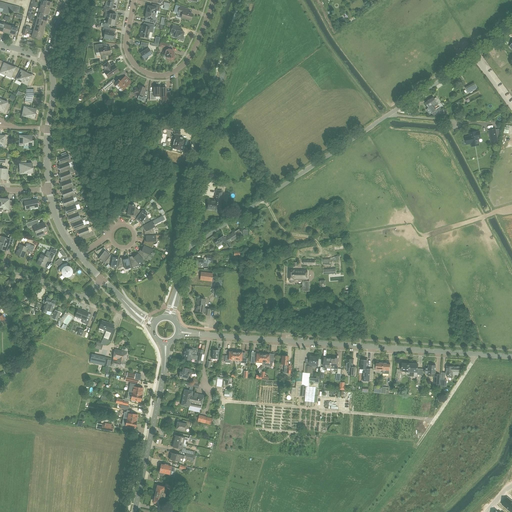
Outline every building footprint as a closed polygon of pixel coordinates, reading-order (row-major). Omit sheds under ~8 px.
[(42,0),(40,6),(50,9),(51,3),(42,0)] [(119,4),(110,2),(106,1),(105,6),(104,6),(104,9),(110,10),(110,8),(117,9),(117,8),(118,8),(119,4)] [(153,7),(148,6),(147,12),(156,14),(157,11),(159,11),(160,5),(154,4),(153,7)] [(40,6),(39,12),(48,15),(50,9),(40,6)] [(191,21),(193,14),(186,12),(187,9),(180,7),(178,14),(182,15),(182,18),(191,21)] [(108,16),(108,19),(117,21),(118,16),(117,16),(117,15),(111,13),(111,11),(110,10),(104,9),(103,12),(106,13),(106,15),(108,16)] [(39,12),(37,18),(46,21),(48,15),(39,12)] [(150,22),(156,24),(157,18),(155,17),(156,14),(147,12),(146,18),(151,19),(150,22)] [(37,18),(35,25),(44,27),(46,21),(37,18)] [(102,26),(104,27),(108,27),(108,25),(115,26),(115,25),(116,25),(117,21),(108,19),(107,21),(105,21),(104,24),(102,23),(102,26)] [(11,26),(9,34),(15,36),(19,24),(16,23),(15,27),(11,26)] [(145,39),(146,38),(148,38),(150,32),(153,33),(155,25),(148,24),(147,27),(142,26),(141,30),(142,31),(141,37),(142,37),(143,38),(145,39)] [(5,25),(3,32),(9,34),(11,26),(5,25)] [(35,25),(33,31),(43,33),(44,27),(35,25)] [(183,42),(185,37),(183,36),(185,33),(181,31),(182,28),(173,25),(171,33),(176,34),(175,38),(179,39),(178,40),(183,42)] [(115,38),(116,35),(114,35),(115,32),(110,31),(111,28),(108,27),(104,27),(103,32),(105,32),(104,39),(113,41),(114,38),(115,38)] [(24,28),(22,34),(26,35),(26,33),(29,34),(29,32),(32,33),(31,37),(41,40),(43,33),(33,31),(30,30),(26,29),(24,28)] [(149,44),(142,42),(141,45),(142,46),(143,52),(140,54),(144,59),(147,61),(149,58),(149,57),(149,58),(148,57),(152,54),(149,48),(148,49),(148,47),(149,44)] [(175,58),(176,57),(174,56),(175,53),(173,51),(169,49),(170,45),(161,43),(160,47),(165,48),(164,51),(166,52),(165,55),(166,57),(169,58),(171,61),(175,59),(175,58)] [(106,57),(106,55),(111,55),(111,54),(112,53),(111,51),(110,50),(110,47),(103,48),(102,44),(95,45),(96,53),(101,53),(101,56),(102,56),(102,58),(103,59),(106,58),(106,57)] [(0,73),(6,75),(10,65),(6,64),(6,63),(2,61),(0,65),(0,72),(0,73)] [(109,78),(119,71),(114,65),(111,67),(110,65),(108,62),(103,66),(106,70),(104,72),(109,78)] [(12,77),(14,78),(19,68),(14,66),(14,67),(10,65),(6,75),(12,78),(12,77)] [(17,79),(16,80),(22,82),(26,73),(22,71),(23,70),(19,68),(14,78),(17,79)] [(28,84),(31,86),(35,76),(31,74),(31,75),(26,73),(22,82),(27,85),(28,84)] [(123,91),(126,87),(127,88),(128,87),(128,86),(131,83),(125,76),(122,79),(121,78),(116,82),(114,79),(103,88),(106,91),(113,86),(114,88),(117,85),(123,91)] [(468,93),(477,88),(475,83),(465,88),(468,93)] [(138,99),(144,102),(146,98),(147,98),(148,92),(145,91),(146,88),(139,86),(138,89),(135,88),(134,93),(136,94),(139,96),(138,99)] [(154,94),(150,94),(151,100),(157,100),(156,97),(160,97),(160,88),(160,87),(154,87),(154,94)] [(165,102),(171,102),(170,92),(167,92),(166,88),(160,88),(160,97),(163,97),(163,98),(164,99),(164,101),(165,102)] [(434,107),(438,105),(436,102),(439,101),(437,98),(435,100),(433,96),(429,99),(434,107)] [(436,110),(434,107),(429,99),(425,102),(433,115),(437,115),(438,113),(442,110),(440,107),(436,110)] [(2,112),(6,114),(10,104),(8,103),(2,100),(0,105),(0,110),(2,112)] [(23,116),(36,119),(37,114),(36,114),(37,109),(25,107),(23,116)] [(173,124),(165,122),(163,129),(171,131),(173,124)] [(491,144),(498,142),(496,129),(489,130),(491,144)] [(175,131),(174,135),(176,135),(172,148),(182,151),(183,145),(184,138),(179,137),(179,136),(180,136),(181,133),(175,131)] [(466,140),(467,144),(472,143),(472,145),(478,145),(478,142),(478,139),(481,138),(480,132),(470,133),(471,139),(466,140)] [(0,135),(0,146),(4,147),(4,146),(7,146),(8,136),(4,135),(4,136),(0,135)] [(32,136),(20,136),(20,146),(33,146),(33,141),(32,141),(32,136)] [(68,154),(58,158),(60,163),(58,163),(59,166),(69,163),(73,161),(73,160),(71,160),(70,159),(68,154)] [(71,168),(69,163),(59,166),(58,167),(60,171),(59,172),(60,175),(70,172),(76,169),(76,168),(72,169),(71,167),(71,168)] [(34,168),(32,168),(32,164),(20,164),(21,174),(34,173),(34,168)] [(75,179),(74,177),(73,178),(72,176),(71,176),(70,172),(60,175),(59,175),(61,180),(60,181),(61,184),(71,180),(75,179)] [(76,187),(75,186),(74,186),(73,185),(71,180),(61,184),(60,184),(62,189),(61,189),(62,192),(62,193),(72,189),(76,187)] [(77,196),(77,194),(75,195),(74,193),(72,189),(62,193),(62,192),(64,197),(62,198),(63,201),(73,197),(73,198),(77,196)] [(222,192),(216,191),(215,202),(212,201),(212,200),(208,200),(207,205),(208,205),(207,209),(215,210),(216,206),(221,207),(222,202),(221,202),(222,192)] [(26,210),(39,207),(37,199),(31,201),(31,197),(21,199),(22,203),(24,203),(26,210)] [(80,204),(79,202),(78,202),(77,201),(75,202),(73,198),(73,197),(63,201),(65,206),(66,209),(76,205),(76,206),(79,205),(80,204)] [(9,200),(4,199),(3,209),(9,210),(9,209),(11,209),(12,201),(9,201),(9,200)] [(80,209),(79,205),(76,206),(76,205),(66,209),(65,209),(67,214),(68,217),(69,217),(79,213),(79,214),(83,212),(82,210),(80,210),(80,209)] [(133,217),(135,219),(141,211),(138,209),(138,210),(135,208),(135,206),(133,205),(132,205),(129,205),(127,216),(131,216),(132,217),(133,217)] [(149,219),(148,219),(146,216),(148,214),(146,213),(146,212),(145,212),(143,210),(136,219),(139,222),(140,223),(142,226),(150,221),(149,219)] [(86,220),(85,217),(83,218),(83,217),(80,218),(79,214),(79,213),(69,217),(68,217),(70,222),(72,225),(82,221),(83,221),(86,220)] [(35,221),(26,223),(28,228),(33,226),(37,237),(44,234),(44,233),(47,231),(44,223),(36,226),(35,221)] [(84,225),(83,221),(82,221),(72,225),(74,230),(76,233),(78,232),(88,228),(90,227),(89,225),(87,226),(87,225),(84,225)] [(144,232),(145,235),(154,235),(154,231),(153,231),(153,228),(155,227),(154,225),(154,224),(152,221),(142,227),(144,230),(144,231),(144,232)] [(81,240),(93,235),(92,232),(90,232),(88,228),(78,232),(79,237),(80,237),(81,240)] [(223,236),(218,239),(214,242),(217,248),(222,245),(226,243),(230,248),(232,246),(230,242),(236,237),(234,233),(225,239),(223,236)] [(12,245),(14,238),(11,237),(10,239),(1,236),(0,239),(0,249),(6,251),(8,244),(12,245)] [(143,244),(152,248),(153,245),(154,242),(156,242),(156,240),(156,239),(156,236),(145,236),(144,236),(145,240),(145,241),(144,241),(143,244),(143,245),(143,244)] [(16,255),(23,258),(27,250),(32,252),(35,246),(27,243),(25,246),(24,246),(20,245),(16,255)] [(138,252),(144,260),(147,257),(146,257),(149,255),(150,256),(151,254),(152,254),(152,253),(153,250),(143,245),(141,249),(141,250),(140,250),(138,252),(138,253),(138,252)] [(110,254),(107,251),(106,250),(105,247),(104,247),(96,252),(98,254),(100,257),(98,259),(100,260),(100,261),(101,261),(104,263),(110,254)] [(51,262),(54,255),(55,255),(57,251),(51,248),(49,252),(47,251),(45,256),(41,255),(37,264),(44,267),(47,260),(51,262)] [(130,257),(132,266),(135,265),(138,264),(139,266),(141,264),(141,265),(142,264),(144,261),(137,253),(134,255),(133,256),(129,257),(130,257)] [(111,254),(105,262),(108,264),(108,263),(111,265),(111,267),(113,268),(114,268),(117,269),(119,258),(119,257),(115,257),(114,256),(111,254)] [(212,264),(212,261),(216,262),(217,258),(207,256),(206,260),(196,259),(195,265),(207,267),(207,263),(208,263),(212,264)] [(120,258),(118,267),(121,268),(122,267),(125,268),(125,270),(127,269),(127,270),(128,270),(128,269),(131,268),(128,257),(129,257),(128,257),(125,258),(123,258),(120,258)] [(59,271),(62,271),(62,272),(62,273),(62,274),(63,275),(64,276),(65,277),(66,277),(67,277),(68,277),(69,277),(70,276),(71,276),(71,275),(72,275),(72,274),(72,273),(72,272),(72,271),(72,270),(72,269),(71,269),(71,268),(70,268),(70,267),(69,267),(68,267),(68,266),(67,266),(67,264),(68,264),(68,263),(67,263),(66,263),(65,264),(64,264),(63,264),(62,265),(61,266),(60,266),(60,267),(59,268),(59,269),(59,270),(58,270),(58,271),(59,271)] [(290,283),(292,283),(294,282),(294,280),(307,280),(307,270),(289,270),(289,280),(289,282),(290,283)] [(212,281),(213,273),(201,272),(200,280),(212,281)] [(47,311),(52,299),(47,297),(46,300),(45,300),(44,300),(43,300),(43,302),(43,303),(43,304),(45,304),(43,309),(42,312),(46,313),(47,311)] [(206,299),(198,298),(196,311),(204,312),(206,312),(206,315),(209,315),(210,309),(206,309),(206,310),(204,309),(206,299)] [(56,301),(52,299),(47,311),(46,313),(46,314),(50,316),(52,317),(52,319),(57,321),(58,317),(59,318),(61,312),(55,310),(54,313),(52,312),(56,301)] [(38,309),(40,303),(36,302),(32,300),(30,305),(34,307),(38,309)] [(86,318),(88,313),(78,309),(75,316),(83,319),(82,323),(88,325),(90,319),(86,318)] [(114,325),(109,323),(109,324),(102,321),(99,328),(111,333),(114,325)] [(185,348),(184,354),(196,356),(197,349),(193,348),(192,350),(185,348)] [(118,361),(125,362),(127,352),(115,350),(113,360),(118,361)] [(231,359),(235,360),(235,351),(231,351),(231,352),(229,352),(228,356),(226,356),(225,356),(225,363),(230,363),(231,359)] [(235,351),(235,360),(238,360),(239,360),(239,361),(240,363),(247,363),(247,359),(241,358),(242,353),(239,353),(239,351),(235,351)] [(262,362),(263,353),(259,353),(258,354),(256,354),(256,357),(251,356),(250,362),(256,363),(256,365),(262,365),(262,362)] [(267,354),(263,353),(262,362),(262,365),(273,366),(274,354),(269,354),(269,355),(267,355),(267,354)] [(92,354),(90,363),(104,366),(106,357),(92,354)] [(310,357),(310,363),(306,363),(305,373),(310,373),(311,367),(318,367),(318,357),(310,357)] [(324,357),(323,370),(327,370),(327,368),(331,368),(332,358),(324,357)] [(353,359),(352,359),(348,358),(347,359),(346,367),(346,371),(348,371),(348,375),(350,375),(355,375),(356,367),(353,367),(353,359)] [(106,365),(112,367),(117,368),(117,366),(124,368),(125,362),(118,361),(113,360),(113,361),(108,360),(106,365)] [(363,380),(369,381),(370,371),(367,371),(367,369),(367,361),(361,360),(360,368),(364,369),(363,380)] [(373,369),(383,370),(383,361),(379,361),(379,363),(377,362),(377,364),(373,364),(373,369)] [(402,371),(406,371),(406,374),(409,374),(410,374),(410,364),(402,363),(402,371)] [(414,376),(414,372),(417,372),(418,364),(410,364),(410,374),(409,374),(409,376),(414,376)] [(437,374),(437,373),(435,373),(436,365),(435,365),(430,364),(430,365),(429,365),(429,368),(425,368),(424,373),(428,373),(428,376),(434,377),(434,384),(439,385),(440,375),(437,374)] [(459,372),(459,367),(453,367),(447,366),(446,374),(447,374),(447,377),(452,378),(453,372),(459,372)] [(179,377),(187,379),(190,380),(192,370),(188,369),(183,368),(182,372),(180,371),(179,377)] [(130,383),(128,392),(133,393),(142,395),(143,395),(144,392),(143,392),(143,389),(138,388),(138,385),(130,383)] [(301,385),(300,396),(305,396),(305,401),(314,402),(316,387),(301,385)] [(189,407),(192,393),(192,391),(184,390),(181,405),(189,407)] [(124,401),(129,401),(129,399),(132,399),(132,400),(132,401),(135,401),(135,400),(141,402),(142,395),(133,393),(128,392),(127,398),(125,398),(124,401)] [(203,395),(192,393),(189,407),(188,410),(200,412),(201,408),(203,395)] [(128,413),(127,420),(136,422),(137,421),(138,422),(138,418),(137,418),(138,415),(128,413)] [(197,422),(205,423),(205,424),(205,423),(210,425),(212,418),(207,417),(199,415),(197,422)] [(135,428),(136,422),(127,420),(127,423),(123,422),(123,425),(126,426),(128,426),(127,427),(127,428),(130,428),(131,428),(134,429),(134,428),(135,428)] [(185,431),(186,427),(190,428),(191,422),(183,420),(182,423),(178,422),(176,429),(185,431)] [(188,438),(184,437),(174,435),(173,441),(183,443),(184,440),(187,441),(188,438)] [(185,450),(186,447),(182,446),(183,443),(173,441),(172,447),(182,449),(185,450)] [(179,461),(180,457),(184,458),(184,456),(180,455),(171,453),(169,459),(179,461)] [(174,467),(171,467),(171,466),(161,464),(159,472),(160,472),(159,474),(160,475),(162,476),(163,475),(164,473),(170,474),(170,470),(173,471),(174,471),(175,468),(174,468),(174,467)] [(156,490),(155,494),(165,496),(166,489),(164,489),(164,487),(156,485),(155,490),(156,490)] [(160,503),(161,503),(163,503),(166,504),(168,497),(165,496),(155,494),(153,504),(158,505),(158,503),(160,503)] [(511,511),(511,501),(508,497),(502,504),(511,511)]
